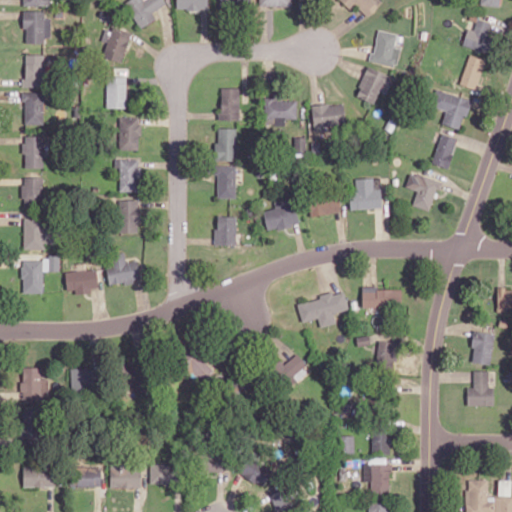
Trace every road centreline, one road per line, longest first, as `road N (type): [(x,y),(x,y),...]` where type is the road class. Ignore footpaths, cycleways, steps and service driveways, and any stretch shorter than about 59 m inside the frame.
road 1 (residential): [(511,250),(320,257),(126,325),(0,331)]
road 2 (residential): [(429,511),(433,354),(452,273),(511,105)]
road 3 (residential): [(187,71),(180,91),(179,308)]
road 4 (residential): [(187,71),(223,52),(318,52)]
